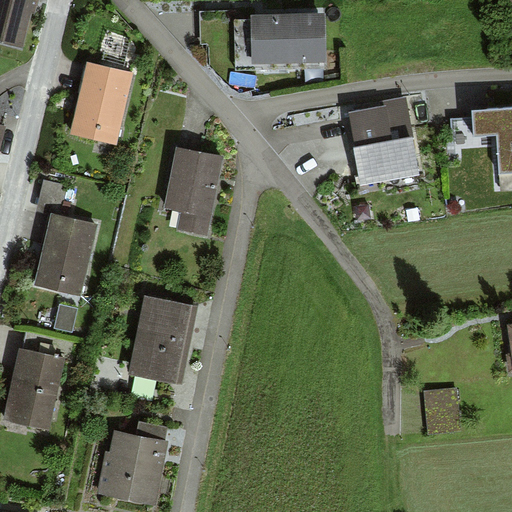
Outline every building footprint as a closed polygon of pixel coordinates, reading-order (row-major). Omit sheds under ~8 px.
[(0,0),(0,43),(21,49),(31,11),(36,13),(38,8),(39,0),(0,0)] [(252,67),(329,65),(328,19),(237,21),(238,62),(252,62),(252,67)] [(132,77),(86,66),(70,134),(117,145),(132,77)] [(386,113),(351,119),(354,136),(361,188),(419,179),(407,100),(384,104),(386,113)] [(511,114),(491,116),(473,117),(474,143),(500,142),(501,175),(511,174),(511,114)] [(224,160),(175,151),(165,209),(181,212),(177,231),(210,237),(224,160)] [(52,215),(59,217),(67,186),(45,180),(37,211),(52,215)] [(59,217),(52,215),(37,286),(83,296),(99,226),(59,217)] [(198,308),(144,299),(130,376),(184,386),(198,308)] [(79,309),(62,304),(55,328),(72,333),(79,309)] [(67,360),(20,349),(4,420),(50,431),(67,360)] [(456,390),(423,394),(427,434),(460,431),(456,390)] [(108,454),(100,495),(154,505),(166,445),(163,444),(167,428),(137,423),(134,438),(115,434),(111,455),(108,454)]
